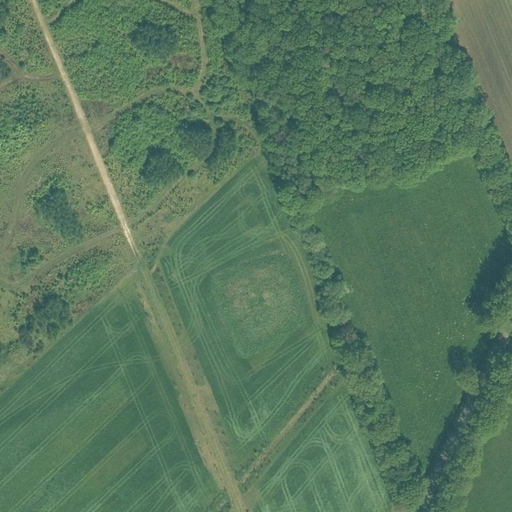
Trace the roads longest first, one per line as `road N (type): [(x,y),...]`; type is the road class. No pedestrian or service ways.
road 1 (track): [(31,0),(240,511)]
road 2 (tertiary): [(418,511),(511,323)]
